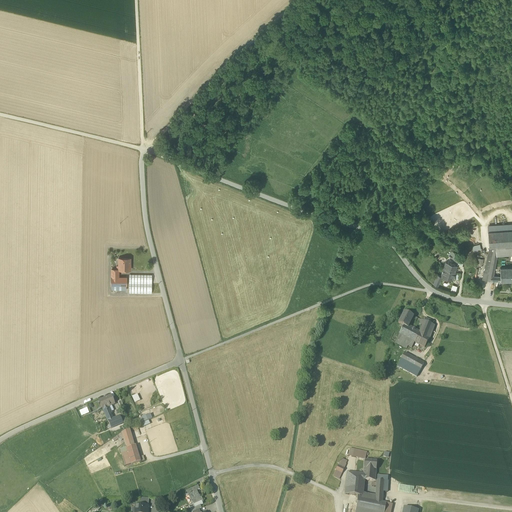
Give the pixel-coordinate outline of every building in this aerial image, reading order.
[(511,223),(488,225),(488,231),(511,229),(511,223)] [(511,229),(488,231),(489,247),(494,247),(497,246),(499,246),(511,245),(511,229)] [(511,245),(499,246),(497,256),(511,254),(511,245)] [(497,246),(494,247),(489,272),(488,275),(493,276),(493,275),(497,256),(499,246),(497,246)] [(484,271),(489,272),(494,247),(489,247),(484,271)] [(448,255),(457,262),(459,260),(460,258),(451,252),(448,255)] [(119,270),(130,270),(130,259),(121,259),(119,258),(119,261),(119,270)] [(445,262),(443,269),(455,272),(457,266),(445,262)] [(511,275),(511,267),(509,268),(500,268),(500,276),(500,277),(507,277),(507,275),(511,275)] [(455,273),(455,272),(443,269),(441,276),(440,276),(442,277),(453,280),(455,273)] [(152,275),(129,274),(129,293),(152,293),(152,275)] [(437,275),(437,277),(434,282),(433,284),(438,286),(442,277),(440,276),(441,276),(437,275)] [(398,324),(401,325),(404,327),(408,329),(408,328),(409,326),(414,317),(404,312),(398,324)] [(420,332),(419,334),(418,336),(428,342),(429,340),(434,326),(432,325),(424,322),(423,325),(420,332)] [(420,332),(409,326),(408,328),(419,334),(420,332)] [(403,329),(399,335),(414,343),(425,349),(428,342),(418,336),(419,334),(408,328),(408,329),(404,327),(403,329)] [(399,335),(397,340),(408,346),(412,348),(414,343),(399,335)] [(406,349),(408,346),(397,340),(395,343),(406,349)] [(397,367),(417,378),(424,364),(405,354),(397,367)] [(137,395),(132,397),(135,404),(140,401),(137,395)] [(99,402),(102,410),(103,410),(108,407),(114,405),(111,397),(99,402)] [(103,410),(108,422),(113,420),(108,407),(103,410)] [(87,409),(79,412),(81,417),(89,414),(87,409)] [(141,419),(143,423),(152,419),(150,414),(145,417),(145,416),(142,417),(142,418),(141,419)] [(111,429),(123,424),(120,417),(113,420),(108,422),(111,429)] [(126,448),(126,449),(134,446),(129,430),(121,433),(122,434),(123,439),(126,448)] [(114,442),(118,440),(120,438),(122,440),(123,439),(122,434),(112,440),(114,442)] [(131,465),(140,463),(139,458),(135,446),(134,446),(126,449),(127,453),(131,465)] [(348,456),(365,460),(366,457),(367,453),(350,449),(348,456)] [(125,467),(131,465),(127,453),(121,454),(125,467)] [(363,481),(375,481),(377,462),(365,461),(364,474),(361,474),(360,479),(363,479),(363,481)] [(333,477),(339,480),(346,466),(345,465),(340,463),(333,477)] [(345,495),(359,496),(362,495),(362,493),(363,481),(363,479),(360,479),(361,474),(347,473),(345,495)] [(384,481),(383,492),(387,492),(388,477),(377,476),(377,481),(384,481)] [(194,506),(195,508),(199,506),(203,504),(202,503),(203,502),(201,498),(200,499),(197,491),(193,493),(192,489),(185,492),(187,496),(188,495),(192,502),(194,506)] [(362,498),(361,500),(362,500),(375,502),(376,498),(376,496),(362,493),(362,495),(362,498)] [(139,505),(148,506),(149,498),(139,498),(139,505)] [(356,509),(369,511),(384,511),(386,503),(382,503),(375,502),(362,500),(361,500),(357,501),(356,509)] [(432,508),(455,511),(456,505),(433,502),(432,508)]
